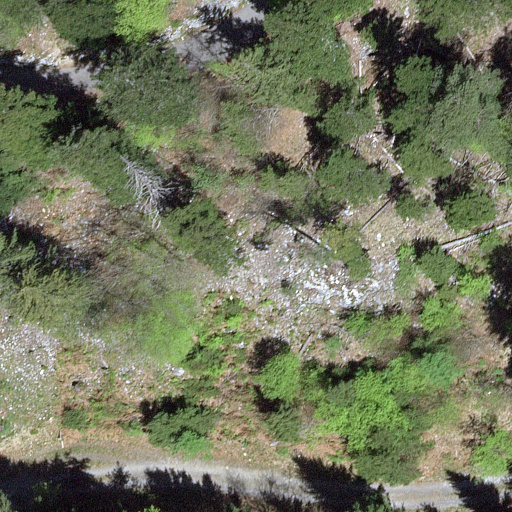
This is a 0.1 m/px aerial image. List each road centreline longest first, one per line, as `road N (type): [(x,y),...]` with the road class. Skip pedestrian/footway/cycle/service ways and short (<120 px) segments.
road 1 (track): [(511,481),(449,499),(145,472),(43,488),(0,505)]
road 2 (track): [(254,0),(160,40),(43,71),(0,68)]
